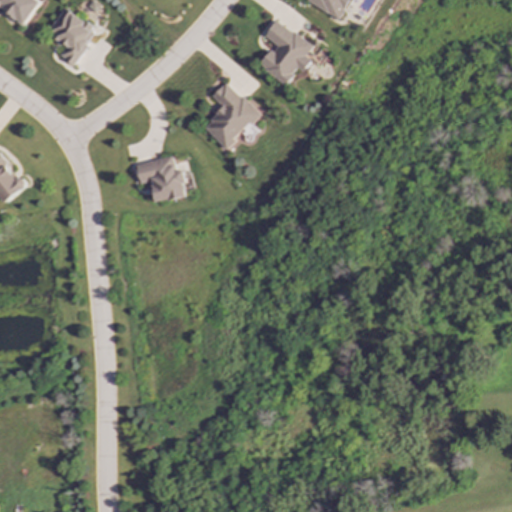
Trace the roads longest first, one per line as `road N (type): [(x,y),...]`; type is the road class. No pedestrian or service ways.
road 1 (residential): [(0,85),(64,137),(87,185),(108,511)]
road 2 (residential): [(64,137),(164,71),(228,0)]
